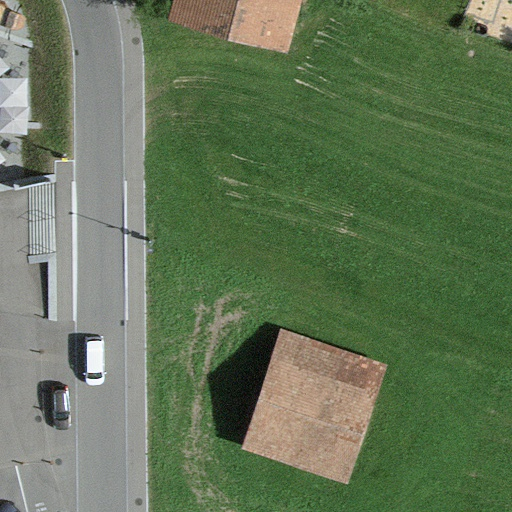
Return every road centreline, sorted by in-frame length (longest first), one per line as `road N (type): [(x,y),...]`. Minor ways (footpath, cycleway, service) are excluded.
road 1 (unclassified): [(89,0),(98,78),(94,511)]
road 2 (unknown): [(94,467),(49,432),(0,353)]
